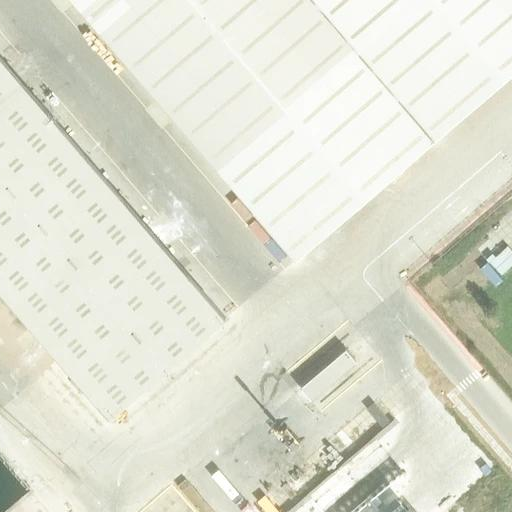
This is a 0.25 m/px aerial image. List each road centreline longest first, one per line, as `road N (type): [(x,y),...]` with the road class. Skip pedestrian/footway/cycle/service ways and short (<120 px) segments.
road 1 (unknown): [(291,322),(4,0)]
road 2 (unknown): [(511,125),(291,322)]
road 3 (unknown): [(291,322),(86,498)]
road 4 (unknown): [(86,498),(0,376)]
